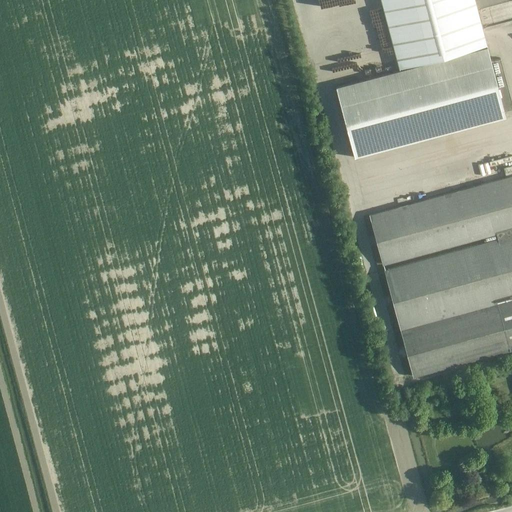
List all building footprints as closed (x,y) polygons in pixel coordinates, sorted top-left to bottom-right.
[(316,0),(320,21),(339,17),(336,2),(343,1),(343,0),(316,0)] [(381,0),(400,70),(487,46),(474,0),(381,0)] [(511,104),(500,58),(490,61),(486,47),(399,70),(335,87),(354,157),(505,117),(504,110),(511,107),(511,104)] [(511,175),(369,214),(383,264),(483,237),(484,242),(384,269),(413,375),(511,348),(511,349),(511,175)] [(376,200),(374,186),(360,188),(362,203),(376,200)] [(461,397),(460,390),(450,392),(452,400),(461,397)]
